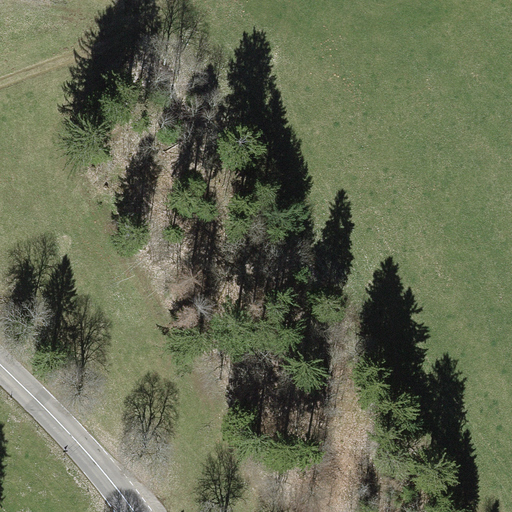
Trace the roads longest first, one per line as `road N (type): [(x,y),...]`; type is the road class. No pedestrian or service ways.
road 1 (tertiary): [(0,365),(133,511)]
road 2 (track): [(0,91),(113,49),(170,0)]
